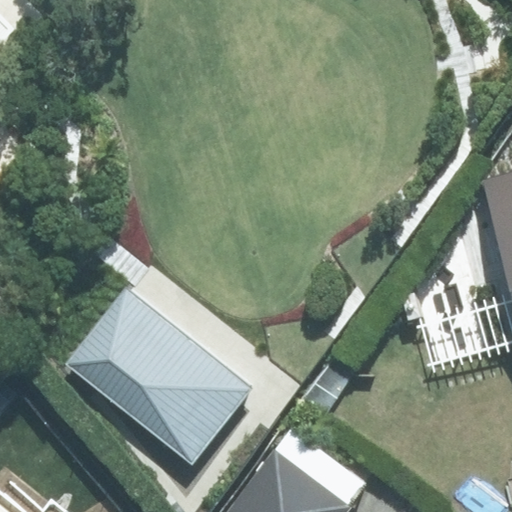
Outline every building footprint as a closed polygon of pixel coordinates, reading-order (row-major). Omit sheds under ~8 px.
[(292,92),(270,114),(372,216),(473,115),(357,0),(330,0),(320,11),(334,26),(280,80),(292,92)] [(511,171),(478,181),(511,305),(511,171)] [(104,299),(81,330),(142,376),(169,341),(176,347),(242,261),(161,200),(92,290),(104,299)] [(342,511),(372,472),(365,466),(406,412),(339,361),(224,511),(342,511)] [(101,367),(87,384),(98,393),(112,376),(101,367)]
